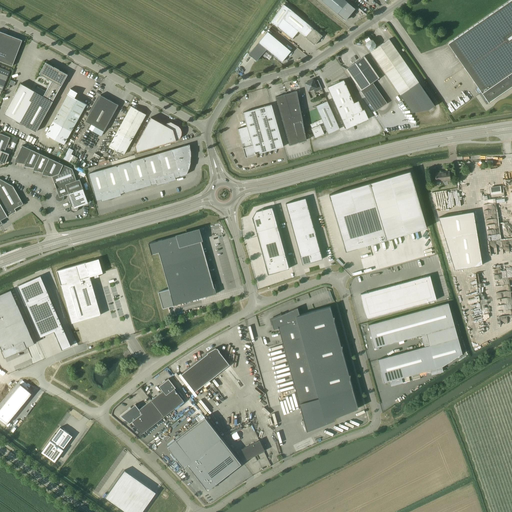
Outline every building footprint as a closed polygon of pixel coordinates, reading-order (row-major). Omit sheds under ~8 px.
[(322,0),(322,1),(345,20),(355,9),(344,0),(322,0)] [(487,101),(488,103),(511,86),(511,0),(448,44),(484,97),(486,101),(487,101)] [(298,32),(315,45),(322,36),(290,9),(284,5),(271,23),(292,39),(298,32)] [(0,31),(0,61),(12,66),(22,40),(0,31)] [(266,49),(282,62),(291,51),(268,32),(259,43),(249,54),(257,61),(266,49)] [(373,49),(374,50),(375,49),(374,48),(375,47),(376,44),(373,40),(370,40),(366,43),(366,45),(368,49),(371,50),(373,49)] [(375,49),(374,50),(371,52),(412,112),(428,110),(434,106),(389,40),(375,49)] [(375,81),(379,78),(364,56),(365,56),(360,59),(349,67),(345,69),(346,69),(361,91),(375,111),(379,109),(382,107),(368,86),(375,81)] [(4,114),(36,132),(53,101),(61,86),(68,75),(59,70),(60,70),(54,67),(46,63),(39,74),(52,81),(43,96),(21,84),(4,114)] [(0,89),(2,91),(10,72),(0,67),(0,89)] [(313,89),(315,93),(322,90),(318,80),(314,82),(313,80),(309,82),(308,81),(307,82),(306,83),(305,83),(305,84),(304,84),(306,88),(307,88),(309,91),(313,89)] [(354,103),(344,80),(340,82),(339,80),(331,84),(332,86),(328,87),(346,129),(368,119),(364,110),(362,110),(358,101),(354,103)] [(49,128),(46,134),(64,145),(68,138),(71,132),(86,105),(77,99),(75,98),(76,95),(78,93),(74,91),(70,89),(71,89),(68,95),(68,94),(53,122),(49,128)] [(297,91),(276,97),(289,145),(306,140),(297,91)] [(85,121),(104,131),(118,105),(100,95),(85,121)] [(322,120),(327,132),(328,134),(340,129),(327,101),(316,106),(322,120)] [(283,147),(271,104),(243,113),(247,126),(238,129),(242,144),(244,143),(246,148),(245,149),(245,150),(245,151),(245,152),(245,153),(245,154),(246,154),(247,155),(248,155),(248,156),(249,156),(250,155),(251,155),(252,155),(253,154),(253,153),(254,153),(259,151),(260,153),(283,147)] [(117,153),(121,156),(122,153),(124,154),(131,141),(146,115),(131,107),(116,133),(109,146),(118,151),(117,153)] [(135,146),(136,152),(176,141),(176,140),(178,139),(180,137),(181,133),(180,130),(178,127),(168,121),(167,121),(166,122),(166,123),(167,124),(166,126),(161,123),(151,117),(135,146)] [(311,129),(315,138),(324,134),(324,133),(327,132),(322,120),(319,122),(318,121),(310,125),(312,128),(311,129)] [(0,151),(0,150),(4,152),(10,138),(0,133),(0,151)] [(190,144),(89,174),(96,201),(101,199),(101,201),(121,196),(121,194),(125,192),(125,193),(152,185),(151,185),(156,183),(156,185),(176,180),(175,178),(187,175),(189,168),(190,166),(191,164),(190,164),(191,162),(191,156),(191,155),(192,155),(191,153),(190,148),(190,144)] [(25,164),(31,150),(22,146),(16,159),(15,162),(25,164)] [(73,154),(75,150),(70,147),(64,158),(71,162),(73,157),(74,158),(75,155),(73,154)] [(0,150),(0,151),(0,161),(5,164),(9,154),(4,152),(0,150)] [(34,168),(40,154),(31,150),(25,164),(24,166),(34,168)] [(43,172),(49,158),(40,154),(34,168),(33,171),(43,172)] [(58,174),(63,165),(49,158),(43,172),(42,175),(52,177),(58,174)] [(65,185),(76,181),(72,169),(63,165),(58,174),(52,177),(58,194),(57,194),(55,197),(56,200),(59,202),(62,201),(64,198),(63,196),(69,194),(65,185)] [(79,167),(76,174),(84,176),(86,169),(79,167)] [(410,171),(329,195),(346,251),(368,245),(427,227),(410,171)] [(436,182),(437,184),(440,184),(441,182),(441,181),(450,180),(449,172),(435,174),(436,182)] [(0,203),(8,217),(8,216),(16,212),(15,209),(23,204),(13,186),(0,179),(0,203)] [(71,211),(74,212),(77,211),(78,208),(78,207),(82,205),(88,203),(79,180),(76,181),(65,185),(69,194),(70,196),(70,199),(69,199),(71,205),(69,208),(71,211)] [(305,198),(286,203),(303,265),(322,259),(305,198)] [(253,217),(252,218),(256,232),(257,237),(268,274),(289,269),(277,226),(272,207),(256,212),(255,213),(256,213),(254,217),(253,217)] [(473,211),(438,217),(454,269),(482,265),(473,211)] [(152,254),(148,255),(163,308),(173,305),(195,299),(217,293),(216,290),(215,288),(214,288),(209,270),(201,240),(202,240),(200,235),(199,230),(188,233),(178,236),(178,235),(163,239),(148,243),(150,249),(152,254)] [(57,270),(57,271),(61,285),(66,304),(72,323),(86,319),(101,315),(95,295),(90,276),(94,275),(95,278),(95,277),(99,276),(99,277),(98,274),(102,272),(103,273),(99,258),(98,259),(86,263),(86,262),(85,262),(71,266),(57,270)] [(430,275),(360,294),(367,319),(437,300),(430,275)] [(18,285),(17,286),(18,287),(40,338),(54,331),(62,350),(71,346),(41,277),(41,276),(39,276),(38,277),(36,278),(35,278),(34,279),(32,279),(31,280),(27,282),(26,282),(24,283),(23,283),(22,284),(20,285),(18,285)] [(0,345),(2,350),(1,351),(5,358),(27,348),(27,347),(35,343),(32,337),(11,290),(0,294),(0,345)] [(458,338),(448,303),(368,325),(374,348),(426,334),(429,345),(458,338)] [(278,328),(307,431),(335,420),(335,417),(358,408),(350,379),(350,374),(349,374),(342,350),(342,345),(341,345),(334,321),(334,316),(333,316),(330,306),(300,315),(298,308),(281,314),(278,315),(278,316),(271,319),(274,329),(278,328)] [(442,367),(462,354),(458,338),(429,345),(378,360),(384,383),(442,367)] [(208,353),(181,374),(195,391),(229,364),(219,351),(220,351),(217,348),(216,348),(215,348),(207,353),(208,353)] [(151,400),(164,416),(184,401),(174,388),(175,388),(176,387),(169,378),(159,386),(163,391),(151,400)] [(20,384),(0,408),(0,419),(6,425),(32,393),(20,384)] [(128,410),(121,416),(126,419),(130,423),(131,422),(132,421),(137,427),(142,433),(147,430),(153,438),(170,424),(164,416),(151,400),(139,409),(137,407),(136,404),(128,410)] [(241,463),(205,417),(167,446),(183,467),(187,464),(208,490),(216,483),(216,482),(217,482),(241,463)] [(172,425),(176,430),(183,425),(179,420),(172,425)] [(68,443),(70,439),(73,436),(71,435),(69,433),(67,431),(64,430),(62,428),(60,427),(58,430),(55,434),(55,433),(48,443),(42,452),(41,452),(48,457),(55,462),(57,459),(59,456),(61,454),(61,453),(65,448),(68,443)] [(232,435),(243,429),(242,427),(231,433),(232,435)] [(241,449),(247,460),(265,451),(259,440),(241,449)] [(125,470),(105,498),(124,511),(177,511),(180,509),(156,492),(125,470)]
